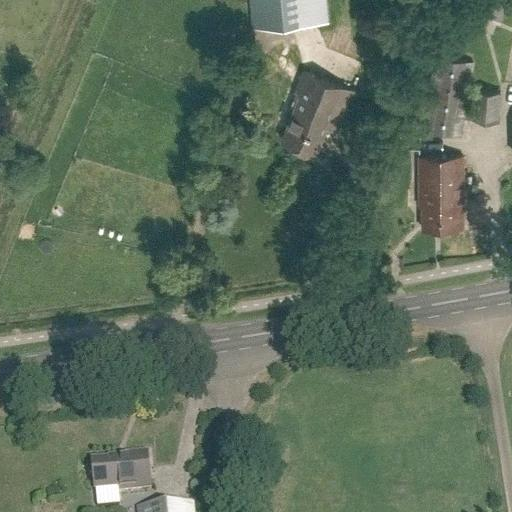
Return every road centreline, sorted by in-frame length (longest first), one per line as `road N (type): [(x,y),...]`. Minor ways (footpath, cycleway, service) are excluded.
road 1 (secondary): [(493,294),(222,341)]
road 2 (secondary): [(222,341),(0,370)]
road 3 (unclassified): [(511,504),(486,331),(493,294)]
road 4 (unclassified): [(222,341),(234,366),(226,511)]
